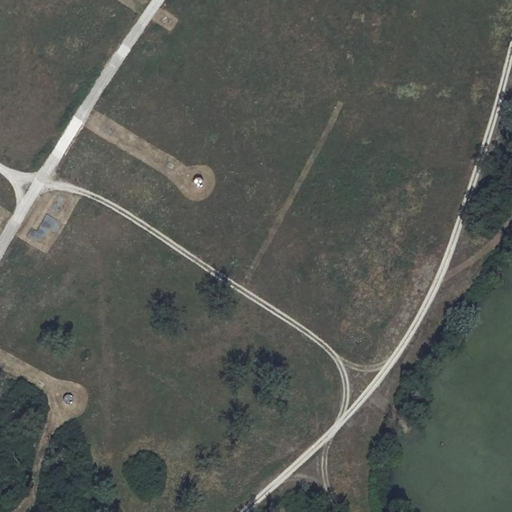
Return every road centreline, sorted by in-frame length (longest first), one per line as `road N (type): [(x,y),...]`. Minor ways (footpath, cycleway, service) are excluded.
road 1 (track): [(511,53),(466,216),(426,307),(370,389),(246,511)]
road 2 (track): [(370,389),(313,335),(106,201),(36,186),(0,167)]
road 3 (track): [(0,250),(157,0)]
